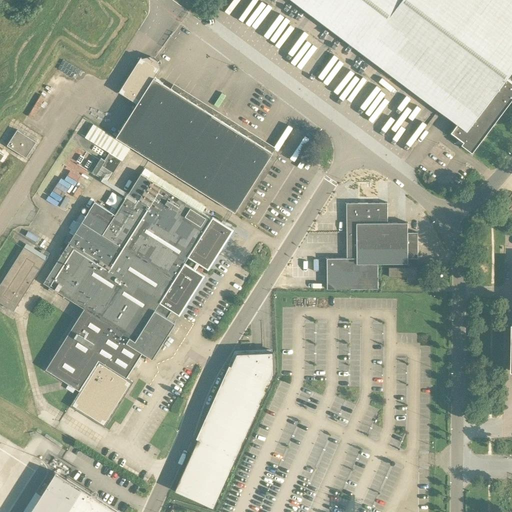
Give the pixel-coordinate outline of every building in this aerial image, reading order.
[(511,0),(294,0),(457,124),(451,132),(463,142),(461,145),(472,153),(511,99),(511,82),(507,79),(511,72),(511,0)] [(138,103),(116,137),(235,213),(274,153),(154,78),(160,69),(158,61),(155,59),(150,57),(143,58),(142,57),(125,83),(120,92),(138,103)] [(130,148),(92,125),(84,137),(110,154),(105,161),(101,158),(92,173),(96,175),(108,183),(130,148)] [(15,131),(5,147),(24,159),(34,143),(15,131)] [(75,234),(70,231),(66,238),(70,241),(44,283),(85,308),(66,337),(46,369),(80,390),(70,406),(105,427),(134,382),(127,378),(143,352),(153,359),(176,323),(167,317),(172,309),(179,314),(204,275),(195,270),(200,263),(208,268),(232,230),(213,217),(212,218),(142,173),(116,214),(95,201),(89,211),(75,234)] [(408,259),(418,259),(418,233),(408,233),(408,223),(388,223),(388,203),(347,203),(347,258),(327,258),(327,289),(378,289),(378,264),(408,264),(408,259)] [(0,303),(14,312),(40,270),(18,257),(0,286),(0,303)] [(417,282),(417,268),(389,267),(389,277),(407,277),(407,282),(417,282)] [(231,366),(230,365),(197,438),(198,438),(175,491),(214,508),(275,374),(274,352),(272,352),(273,364),(264,364),(263,352),(237,353),(231,366)] [(117,511),(54,472),(28,511),(117,511)]
